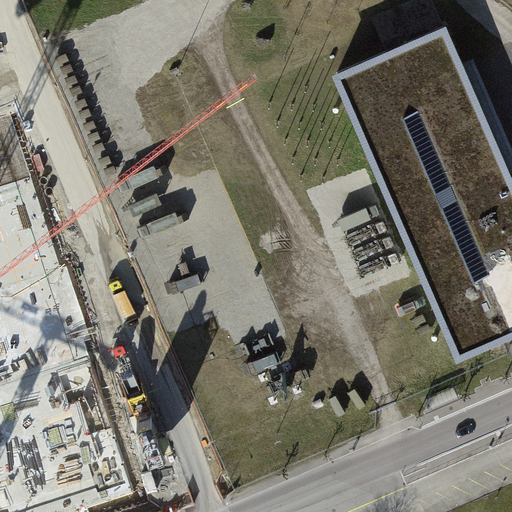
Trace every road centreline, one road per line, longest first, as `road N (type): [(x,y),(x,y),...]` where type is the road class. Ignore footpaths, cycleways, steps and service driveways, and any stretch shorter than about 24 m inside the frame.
road 1 (track): [(405,450),(316,246),(220,59),(224,0)]
road 2 (residential): [(511,404),(263,511)]
